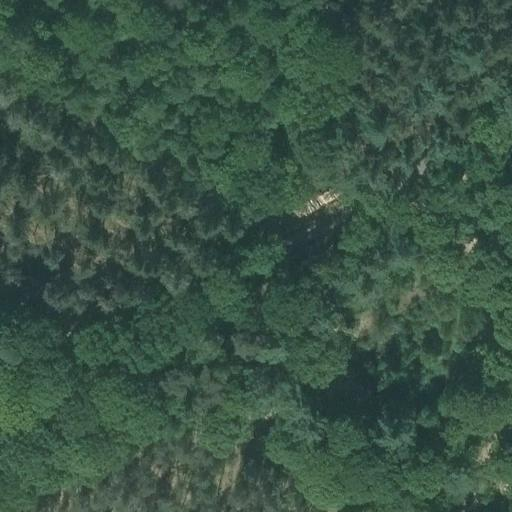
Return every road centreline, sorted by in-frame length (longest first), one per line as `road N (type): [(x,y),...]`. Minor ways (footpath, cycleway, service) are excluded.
road 1 (unclassified): [(511,106),(0,410)]
road 2 (track): [(104,349),(289,472),(334,511)]
